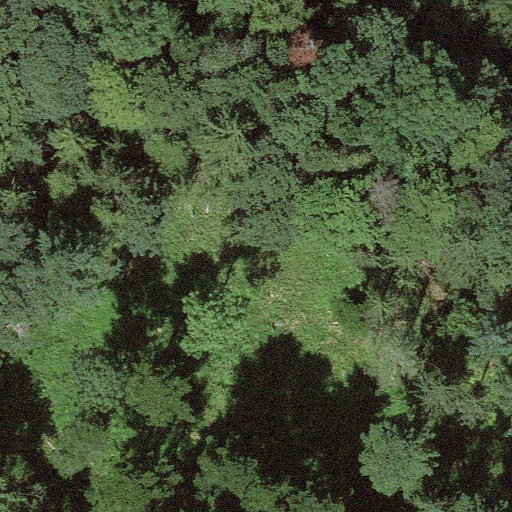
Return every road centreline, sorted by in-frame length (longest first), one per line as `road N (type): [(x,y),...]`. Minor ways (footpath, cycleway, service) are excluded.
road 1 (track): [(0,350),(219,364),(511,301)]
road 2 (track): [(0,140),(98,0)]
